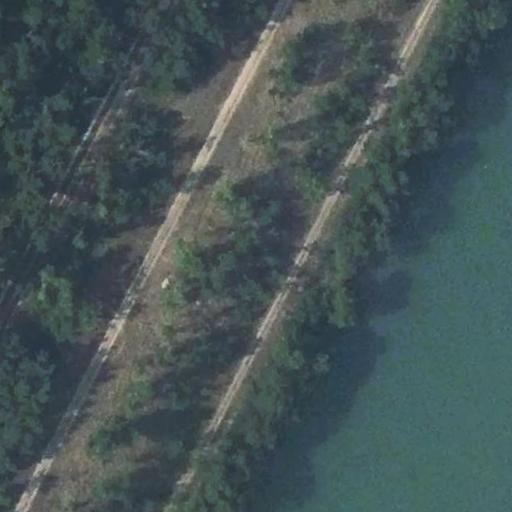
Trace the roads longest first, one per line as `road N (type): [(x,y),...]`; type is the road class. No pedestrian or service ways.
road 1 (track): [(282,0),(18,511)]
road 2 (track): [(0,332),(171,0)]
